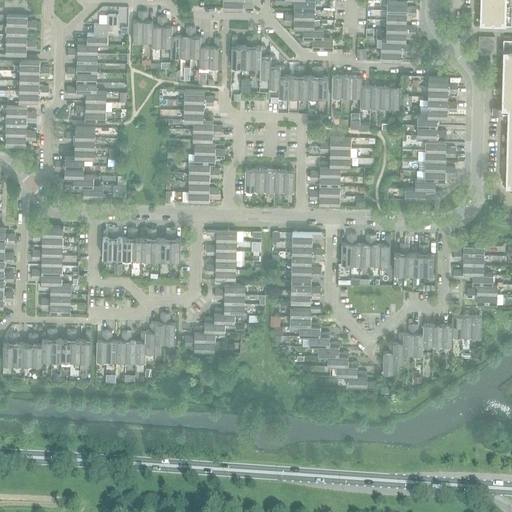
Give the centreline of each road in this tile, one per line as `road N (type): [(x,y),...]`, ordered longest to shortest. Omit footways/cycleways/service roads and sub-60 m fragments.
road 1 (primary): [(511,489),(0,455)]
road 2 (residential): [(440,221),(439,302),(409,306),(368,345),(329,298),(331,218)]
road 3 (residential): [(452,48),(418,68),(304,57),(265,18)]
road 4 (residential): [(228,214),(239,116),(224,102),(226,16)]
road 5 (residential): [(440,221),(462,213),(476,186),(477,82),(452,48)]
road 6 (residential): [(31,183),(73,212),(200,214)]
road 7 (residential): [(31,183),(45,169),(57,35)]
road 8 (residential): [(8,318),(84,322),(149,304)]
road 9 (residential): [(8,318),(20,304),(23,199),(31,183)]
road 10 (residential): [(149,304),(186,304),(196,293),(200,214)]
